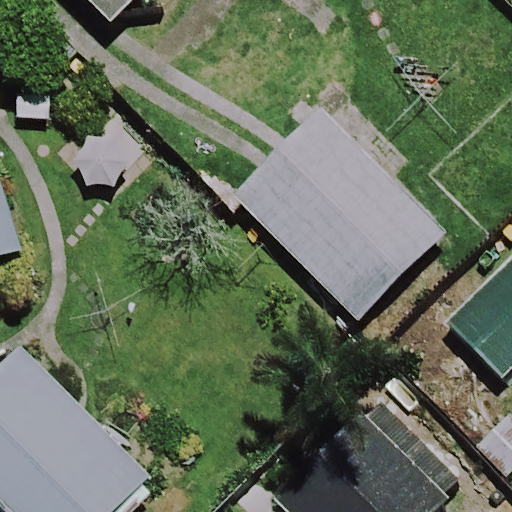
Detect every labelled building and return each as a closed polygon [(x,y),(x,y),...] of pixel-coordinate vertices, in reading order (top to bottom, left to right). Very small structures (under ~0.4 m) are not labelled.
[(152,0),(63,0),(107,45),(152,0)] [(445,241),(318,125),(232,219),(358,335),(445,241)] [(0,192),(0,282),(23,276),(0,192)] [(511,379),(511,264),(440,336),(497,394),(511,379)] [(131,511),(145,499),(16,369),(0,384),(0,511),(131,511)] [(421,511),(320,423),(251,502),(262,511),(421,511)]
